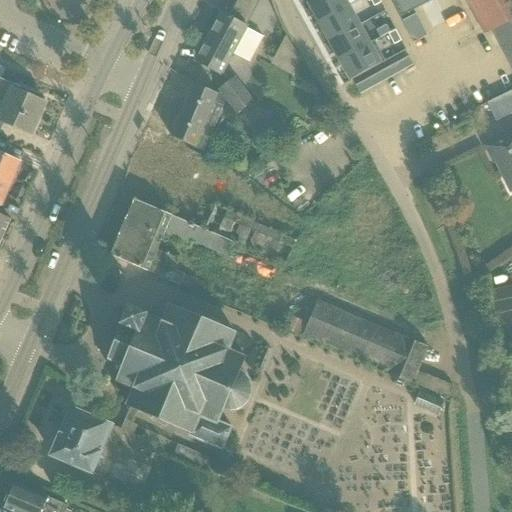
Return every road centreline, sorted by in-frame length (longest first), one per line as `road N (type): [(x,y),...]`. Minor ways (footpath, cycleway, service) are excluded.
road 1 (unclassified): [(280,0),(374,150),(435,275),(464,358),(481,511)]
road 2 (primary): [(27,346),(140,79)]
road 3 (primary): [(106,64),(0,308)]
road 4 (residential): [(106,64),(0,8)]
